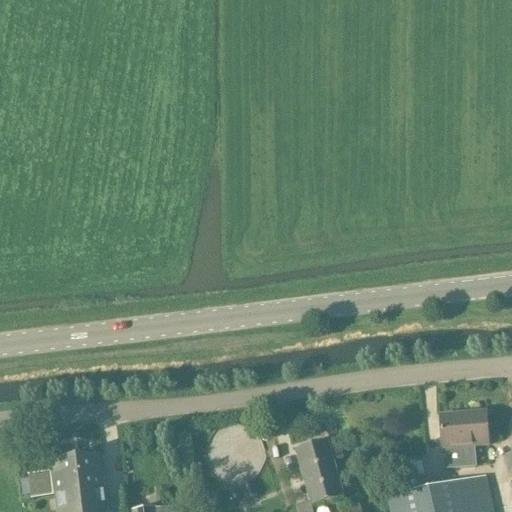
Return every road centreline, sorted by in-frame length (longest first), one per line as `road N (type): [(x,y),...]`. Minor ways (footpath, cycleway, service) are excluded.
road 1 (tertiary): [(511,285),(0,347)]
road 2 (unclassified): [(0,421),(511,366)]
